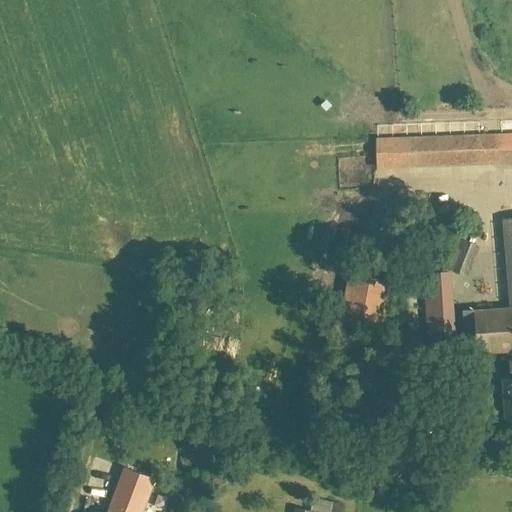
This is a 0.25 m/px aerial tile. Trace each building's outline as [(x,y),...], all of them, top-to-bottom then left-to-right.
[(511,132),(407,136),(408,167),(511,163),(511,132)] [(511,211),(500,213),(505,296),(473,298),(476,350),(502,349),(507,422),(511,421),(511,211)] [(480,244),(459,236),(456,244),(445,240),(437,262),(468,274),(480,244)] [(455,345),(450,267),(423,269),(428,347),(455,345)] [(142,511),(156,477),(124,465),(106,511),(142,511)]
